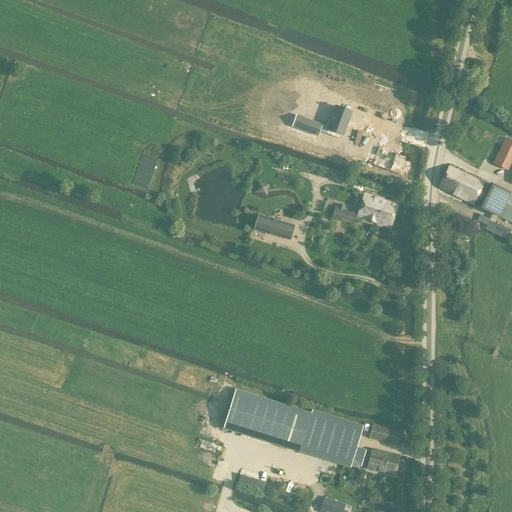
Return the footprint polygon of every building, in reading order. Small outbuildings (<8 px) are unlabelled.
[(356,118),(370,121),(375,101),(360,98),(356,118)] [(328,129),(343,135),(351,112),(336,107),(328,129)] [(322,125),(296,116),(292,127),(318,137),(320,131),(322,125)] [(278,128),(290,132),(294,121),(282,118),(278,128)] [(392,139),(370,131),(364,148),(386,156),(392,139)] [(508,171),(511,161),(511,141),(506,138),(494,164),(508,171)] [(449,166),(438,187),(473,205),(474,204),(480,207),(480,208),(511,223),(511,194),(491,184),(490,187),(484,184),(485,184),(449,166)] [(391,227),(397,205),(364,193),(357,216),(391,227)] [(355,215),(344,212),(346,206),(339,204),(337,209),(335,209),(332,217),(352,223),(355,215)] [(489,220),(490,219),(480,215),(477,221),(484,224),(487,225),(489,220)] [(294,226),(258,216),(254,229),(290,240),(294,226)] [(489,220),(485,229),(507,240),(511,231),(489,220)] [(235,390),(223,428),(300,452),(350,468),(351,464),(360,467),(365,451),(356,448),(363,426),(313,410),(312,414),(235,390)] [(398,446),(401,432),(372,424),(369,438),(398,446)] [(400,456),(371,450),(367,469),(396,475),(400,456)] [(262,492),(265,483),(240,475),(238,484),(262,492)] [(342,511),(345,504),(324,497),(319,511),(342,511)]
